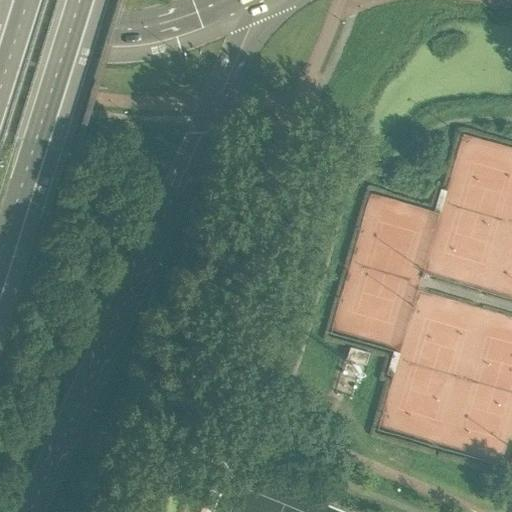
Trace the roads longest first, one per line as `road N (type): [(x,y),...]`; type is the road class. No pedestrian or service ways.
road 1 (primary): [(35,511),(262,0)]
road 2 (secondary): [(0,13),(69,38),(135,40),(259,0)]
road 3 (primary): [(0,254),(78,0)]
